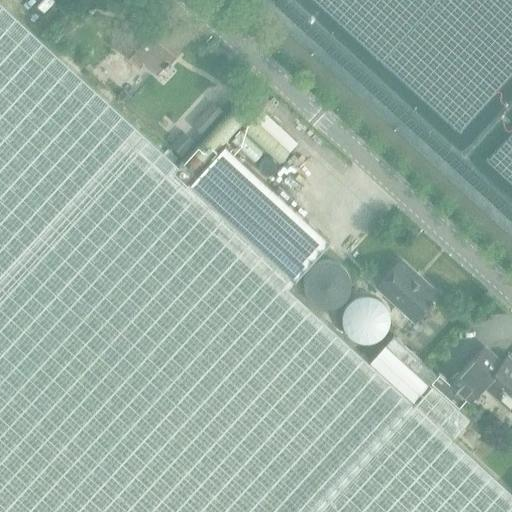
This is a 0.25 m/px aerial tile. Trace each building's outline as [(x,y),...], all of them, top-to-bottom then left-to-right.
[(0,0),(0,511),(511,511),(511,493),(510,491),(449,436),(466,417),(459,410),(429,383),(412,402),(367,361),(285,286),(292,278),(188,183),(187,182),(173,170),(179,163),(0,0)] [(117,46),(138,65),(142,61),(156,75),(163,67),(165,68),(177,55),(161,40),(159,42),(138,23),(121,42),(117,46)] [(121,42),(107,29),(88,51),(101,63),(117,46),(121,42)] [(132,97),(123,89),(117,96),(125,104),(132,97)] [(192,123),(199,130),(201,132),(222,109),(213,100),(192,123)] [(183,131),(170,144),(181,155),(194,141),(183,131)] [(328,240),(223,145),(194,176),(299,271),(328,240)] [(352,261),(351,255),(348,251),(344,248),(339,247),(332,248),(328,251),(325,255),(324,261),(324,266),(327,270),(329,272),(332,274),(337,275),(343,275),(347,272),(351,267),(352,261)] [(432,297),(438,291),(422,277),(419,280),(397,260),(376,285),(413,318),(429,301),(430,302),(434,299),(432,297)] [(366,304),(366,303),(365,298),(362,293),(358,290),(352,288),(346,288),(340,291),(336,297),(334,303),(335,309),(338,314),(341,317),(344,318),(349,320),(355,319),(360,316),(364,311),(366,304)] [(392,334),(367,361),(412,402),(429,383),(437,375),(392,334)] [(511,362),(504,355),(500,359),(483,344),(448,382),(468,400),(483,383),(511,409),(511,362)]
